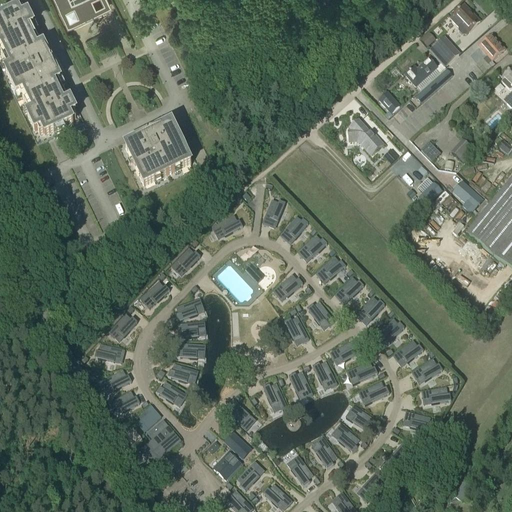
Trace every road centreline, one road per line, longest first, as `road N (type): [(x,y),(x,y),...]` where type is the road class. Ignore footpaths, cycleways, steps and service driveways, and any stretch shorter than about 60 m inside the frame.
road 1 (residential): [(128,3),(182,107),(104,147),(30,0)]
road 2 (unclassified): [(152,511),(0,238)]
